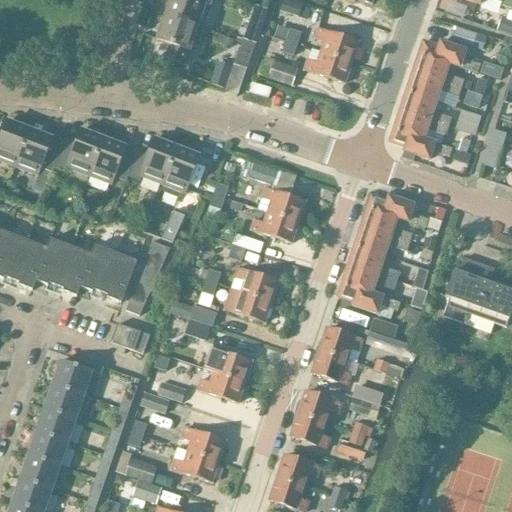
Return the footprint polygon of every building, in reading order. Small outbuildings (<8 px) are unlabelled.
[(168,0),(162,17),(195,28),(203,4),(208,5),(209,0),(168,0)] [(279,0),(275,13),(309,24),(314,11),(280,0),(279,0)] [(154,41),(168,45),(163,60),(185,67),(189,52),(187,52),(195,28),(162,17),(154,41)] [(266,35),(280,39),(285,23),(271,19),(266,35)] [(322,42),(318,53),(350,64),(357,43),(317,29),(313,39),(322,42)] [(476,36),(455,29),(451,42),(472,49),(476,36)] [(288,35),(285,43),(297,47),(299,39),(288,35)] [(240,41),(232,64),(245,69),(253,46),(240,41)] [(285,43),(283,51),(295,54),(297,47),(285,43)] [(418,55),(450,65),(477,74),(479,66),(462,60),(464,52),(439,44),(437,48),(422,43),(418,55)] [(343,85),(350,64),(318,53),(315,63),(306,60),(303,71),(343,85)] [(418,55),(412,74),(460,90),(463,82),(446,76),(450,65),(418,55)] [(266,80),(266,79),(272,63),(272,61),(262,57),(256,77),(266,80)] [(290,86),(295,71),(272,63),(267,78),(290,86)] [(186,71),(188,77),(194,79),(199,77),(201,71),(198,66),(192,64),(188,67),(186,71)] [(412,74),(406,93),(437,104),(440,93),(458,99),(460,90),(412,74)] [(251,84),(248,93),(267,99),(270,88),(252,82),(251,84)] [(472,93),(483,97),(486,87),(474,83),(472,93)] [(511,92),(505,91),(502,102),(511,106),(511,92)] [(406,93),(399,112),(448,128),(451,120),(433,114),(437,104),(406,93)] [(399,112),(393,131),(424,141),(428,131),(445,136),(448,128),(399,112)] [(460,125),(473,129),(476,117),(464,113),(460,125)] [(0,162),(13,168),(28,130),(5,122),(0,135),(0,162)] [(28,130),(13,168),(36,176),(38,169),(50,173),(52,168),(60,145),(49,141),(50,139),(28,130)] [(52,168),(64,173),(66,168),(87,177),(87,176),(101,139),(79,131),(74,144),(62,140),(60,145),(52,168)] [(430,152),(448,158),(443,172),(458,177),(465,155),(451,150),(450,150),(424,141),(393,131),(389,142),(404,147),(402,152),(428,160),(430,152)] [(493,131),(490,143),(502,146),(505,135),(493,131)] [(87,176),(87,177),(109,185),(112,178),(124,182),(126,177),(134,154),(123,150),(124,148),(101,139),(87,176)] [(134,154),(126,177),(138,182),(140,177),(161,185),(175,148),(153,140),(148,153),(136,149),(134,154)] [(452,146),(450,150),(451,150),(465,155),(469,142),(460,140),(458,148),(452,146)] [(494,170),(502,146),(490,143),(483,167),(494,170)] [(175,148),(161,185),(183,194),(198,157),(175,148)] [(242,177),(269,186),(273,172),(246,164),(242,177)] [(493,173),(494,184),(507,183),(506,172),(493,173)] [(217,186),(213,197),(225,201),(229,190),(217,186)] [(269,202),(265,213),(297,224),(303,203),(263,190),(260,200),(269,202)] [(213,197),(209,208),(221,212),(225,201),(213,197)] [(370,198),(367,209),(397,219),(425,228),(427,220),(410,214),(412,205),(387,197),(386,197),(385,203),(377,200),(375,199),(370,198)] [(363,219),(360,228),(409,244),(412,236),(404,233),(393,229),(397,219),(367,209),(363,219)] [(437,209),(433,220),(439,222),(441,223),(445,212),(444,211),(443,211),(437,209)] [(73,219),(83,222),(85,214),(75,211),(73,219)] [(160,240),(171,244),(183,216),(171,212),(160,240)] [(199,227),(205,229),(210,216),(204,213),(199,227)] [(290,244),(297,224),(265,213),(262,224),(253,221),(249,231),(290,244)] [(425,229),(436,232),(439,222),(428,218),(425,229)] [(357,238),(354,247),(384,257),(388,247),(406,253),(409,244),(360,228),(357,238)] [(5,234),(0,246),(0,279),(2,280),(3,278),(10,281),(25,242),(5,234)] [(234,235),(231,246),(259,256),(263,244),(234,235)] [(419,239),(417,247),(433,251),(435,243),(419,239)] [(46,250),(34,282),(46,287),(47,285),(54,287),(70,248),(48,240),(45,249),(46,250)] [(25,242),(10,281),(17,284),(16,286),(30,292),(34,282),(46,250),(45,249),(25,242)] [(137,317),(168,250),(150,243),(124,312),(137,317)] [(76,288),(78,288),(90,293),(91,291),(99,294),(114,255),(92,246),(89,256),(76,288)] [(351,257),(348,266),(396,282),(399,273),(391,271),(381,268),(384,257),(354,247),(351,257)] [(70,248),(54,287),(62,290),(61,293),(74,298),(78,288),(76,288),(89,256),(70,248)] [(422,249),(419,258),(429,261),(432,253),(422,249)] [(114,255),(99,294),(106,297),(105,299),(119,304),(135,263),(114,255)] [(448,300),(443,318),(463,325),(466,315),(506,329),(511,311),(511,291),(489,284),(494,271),(459,259),(454,272),(453,272),(444,298),(448,300)] [(348,266),(342,284),(372,294),(375,285),(394,291),(396,282),(348,266)] [(236,269),(230,290),(270,303),(277,282),(236,269)] [(210,272),(206,281),(219,286),(222,276),(210,272)] [(206,281),(202,295),(214,299),(219,286),(206,281)] [(342,284),(337,297),(351,302),(350,306),(376,315),(379,307),(392,312),(397,313),(400,304),(392,301),(372,294),(342,284)] [(396,293),(414,299),(418,300),(421,291),(399,284),(396,293)] [(263,324),(270,303),(230,290),(223,310),(263,324)] [(193,308),(189,320),(189,321),(209,328),(212,329),(216,315),(193,308)] [(372,320),(369,332),(368,334),(393,341),(397,328),(372,320)] [(205,343),(209,328),(189,321),(184,336),(205,343)] [(141,355),(148,336),(116,325),(109,344),(141,355)] [(323,341),(319,352),(345,361),(349,349),(358,352),(361,341),(327,328),(323,341)] [(216,361),(212,372),(244,382),(251,361),(210,348),(207,358),(216,361)] [(315,365),(312,375),(346,386),(350,376),(341,373),(345,361),(319,352),(315,365)] [(70,357),(68,366),(101,377),(104,369),(70,357)] [(158,358),(154,370),(166,373),(170,361),(158,358)] [(375,361),(372,371),(385,375),(388,365),(375,361)] [(59,363),(51,386),(81,397),(89,373),(68,366),(59,363)] [(382,385),(385,375),(372,371),(369,381),(382,385)] [(237,404),(244,382),(212,372),(209,382),(200,379),(196,390),(237,404)] [(126,385),(118,409),(127,413),(138,381),(129,378),(127,385),(126,385)] [(351,400),(370,406),(373,407),(378,390),(355,383),(350,400),(351,400)] [(185,392),(161,384),(156,397),(181,405),(185,392)] [(51,386),(42,410),(73,421),(81,397),(51,386)] [(302,404),(298,415),(324,424),(328,412),(337,415),(340,404),(306,393),(302,404)] [(164,415),(168,403),(168,402),(143,394),(139,407),(164,415)] [(367,418),(370,406),(351,400),(347,412),(367,418)] [(118,409),(110,433),(119,436),(127,413),(118,409)] [(42,410),(34,434),(65,444),(73,421),(42,410)] [(294,428),(291,438),(325,449),(329,439),(320,436),(324,424),(298,415),(294,428)] [(136,423),(132,434),(144,438),(147,428),(136,423)] [(354,424),(351,434),(364,438),(367,428),(354,424)] [(189,441),(186,453),(217,463),(224,442),(184,429),(180,438),(189,441)] [(110,433),(102,457),(111,460),(119,436),(110,433)] [(34,434),(26,457),(57,468),(65,444),(34,434)] [(132,434),(127,446),(139,451),(144,438),(132,434)] [(351,434),(348,444),(361,448),(364,438),(351,434)] [(372,453),(375,443),(364,440),(361,450),(372,453)] [(337,455),(362,463),(365,453),(340,445),(337,455)] [(217,463),(186,453),(176,450),(169,471),(210,484),(217,463)] [(137,481),(137,482),(151,486),(157,468),(130,459),(131,456),(122,453),(114,474),(137,481)] [(284,456),(277,479),(303,488),(307,476),(315,479),(319,467),(284,456)] [(26,457),(18,481),(49,491),(57,468),(26,457)] [(102,457),(94,480),(103,484),(111,460),(102,457)] [(136,481),(119,475),(119,476),(114,487),(132,492),(136,481)] [(299,499),(303,488),(277,479),(269,502),(300,511),(304,511),(308,502),(299,499)] [(94,480),(86,504),(96,507),(103,484),(94,480)] [(18,481),(10,505),(32,511),(42,511),(49,491),(18,481)] [(132,498),(155,506),(160,489),(151,486),(137,482),(132,498)] [(333,488),(330,498),(343,502),(346,492),(333,488)] [(340,511),(343,502),(330,498),(327,508),(340,511)] [(109,503),(105,511),(118,511),(120,507),(109,503)]
